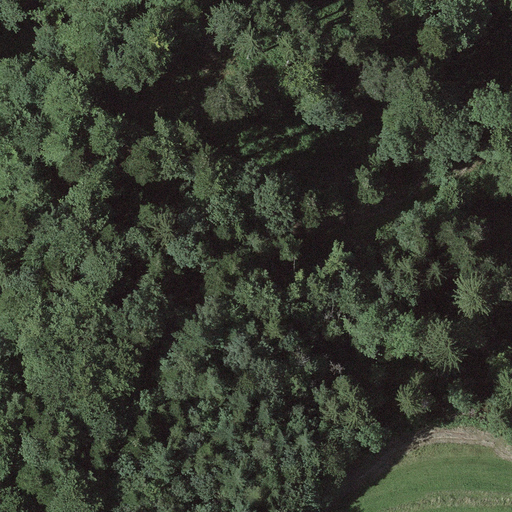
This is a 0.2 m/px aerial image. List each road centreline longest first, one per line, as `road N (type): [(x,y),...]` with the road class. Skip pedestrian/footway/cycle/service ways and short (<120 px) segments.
road 1 (track): [(109,511),(115,467),(183,305),(269,237),(422,187),(511,133)]
road 2 (track): [(511,495),(417,495),(361,511)]
